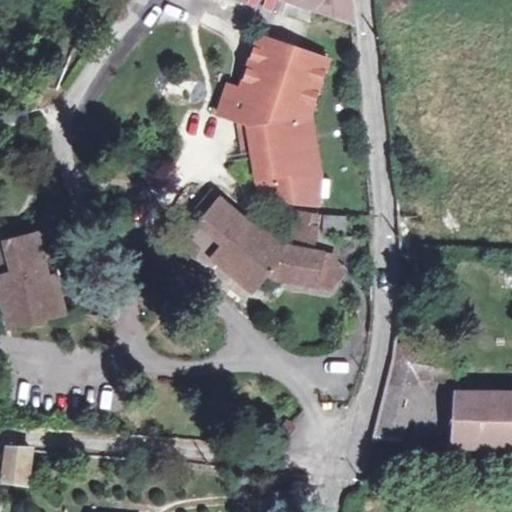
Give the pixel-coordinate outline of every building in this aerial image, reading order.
[(350,0),(240,0),(277,12),(280,0),(286,0),(352,21),(350,0)] [(251,126),(254,150),(258,178),(261,200),(317,205),(319,188),(320,177),(312,114),(329,62),(260,38),(242,90),(232,87),(221,115),(243,123),(251,126)] [(247,151),(254,150),(251,126),(243,123),(247,151)] [(319,188),(317,205),(327,206),(329,188),(319,188)] [(252,292),(267,276),(271,280),(330,288),(343,273),(335,265),(336,256),(314,254),(318,218),(294,216),(289,250),(252,219),(249,223),(214,193),(198,211),(190,245),(212,264),(215,260),(252,292)] [(327,217),(325,235),(345,236),(346,219),(327,217)] [(44,260),(52,257),(45,233),(14,240),(9,236),(0,244),(0,287),(10,328),(64,315),(53,269),(46,271),(44,260)] [(391,362),(389,373),(378,418),(373,441),(400,443),(416,378),(456,384),(458,357),(393,347),(391,362)] [(511,395),(456,395),(452,446),(477,447),(511,448),(511,395)] [(5,449),(1,482),(29,486),(33,451),(5,449)]
